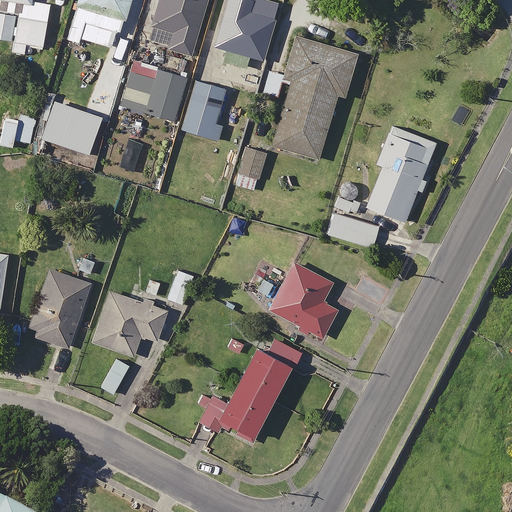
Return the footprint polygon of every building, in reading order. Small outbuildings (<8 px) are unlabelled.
[(0,0),(0,38),(6,39),(5,50),(35,54),(43,2),(31,0),(0,0)] [(68,0),(60,32),(109,46),(121,0),(68,0)] [(198,0),(151,0),(146,21),(168,27),(162,46),(184,52),(198,0)] [(270,0),(215,0),(203,42),(217,46),(210,69),(234,77),(242,53),(254,57),(272,0),(270,0)] [(348,51),(287,33),(275,76),(282,78),(263,142),(309,156),(328,92),(335,94),(348,51)] [(179,74),(126,59),(114,102),(167,118),(179,74)] [(217,85),(186,77),(173,126),(204,134),(217,85)] [(30,115),(13,112),(12,116),(0,113),(0,143),(5,144),(7,138),(25,141),(30,115)] [(428,139),(382,121),(366,161),(371,163),(356,203),(396,219),(428,139)] [(251,172),(231,166),(227,182),(247,188),(251,172)] [(371,223),(326,209),(320,232),(365,245),(371,223)] [(324,279),(285,258),(260,306),(315,334),(329,306),(314,298),(324,279)] [(84,277),(42,263),(19,331),(61,345),(84,277)] [(191,273),(169,266),(160,297),(182,303),(191,273)] [(159,307),(102,287),(85,338),(137,356),(144,336),(148,337),(159,307)] [(293,350),(266,335),(259,349),(243,340),(216,391),(213,390),(197,420),(212,429),(217,419),(240,431),(277,362),(284,366),(293,350)] [(24,511),(0,499),(0,511),(24,511)]
